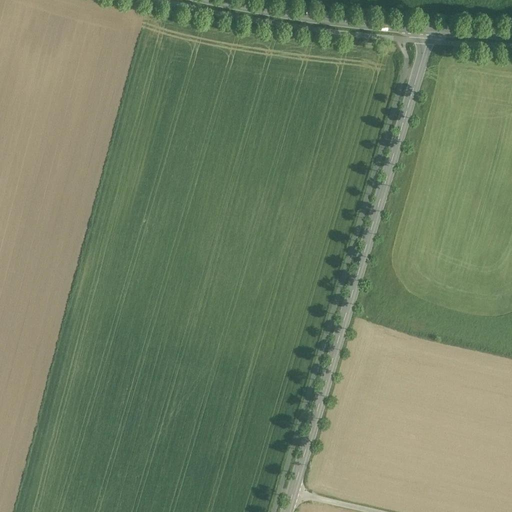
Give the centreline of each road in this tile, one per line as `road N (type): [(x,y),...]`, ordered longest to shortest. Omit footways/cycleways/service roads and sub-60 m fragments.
road 1 (tertiary): [(293,491),(430,29)]
road 2 (tertiary): [(211,0),(430,29)]
